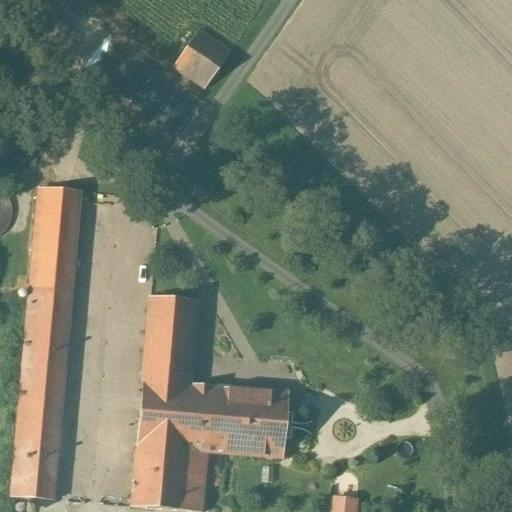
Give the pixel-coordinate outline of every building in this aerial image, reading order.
[(229,53),(198,32),(173,69),(204,90),(229,53)] [(193,187),(192,197),(200,202),(207,198),(208,189),(201,184),(193,187)] [(79,195),(37,191),(10,499),(51,503),(79,195)] [(0,236),(5,232),(10,223),(11,213),(9,203),(4,195),(0,192),(0,236)] [(148,300),(141,384),(189,388),(196,304),(148,300)] [(189,388),(141,384),(136,448),(206,454),(280,460),(285,396),(189,388)] [(200,511),(206,454),(136,448),(131,509),(168,511),(200,511)] [(356,511),(357,497),(329,496),(328,511),(356,511)]
